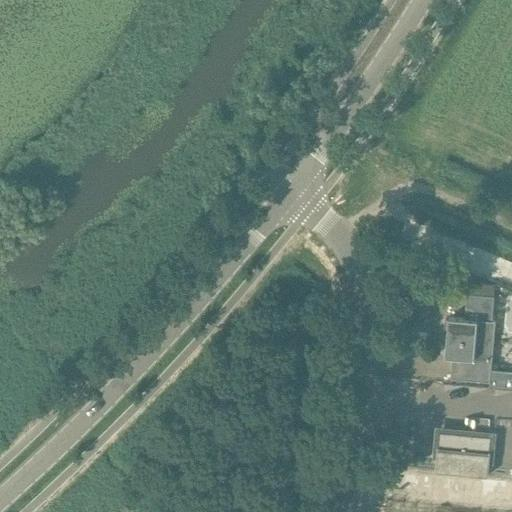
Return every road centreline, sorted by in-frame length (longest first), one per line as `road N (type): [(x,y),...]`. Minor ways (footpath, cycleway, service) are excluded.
road 1 (tertiary): [(0,500),(77,429),(287,192)]
road 2 (unclassified): [(353,511),(366,359),(360,271),(342,235),(287,192)]
road 3 (tertiary): [(287,192),(427,0)]
road 4 (unknown): [(355,485),(511,497)]
